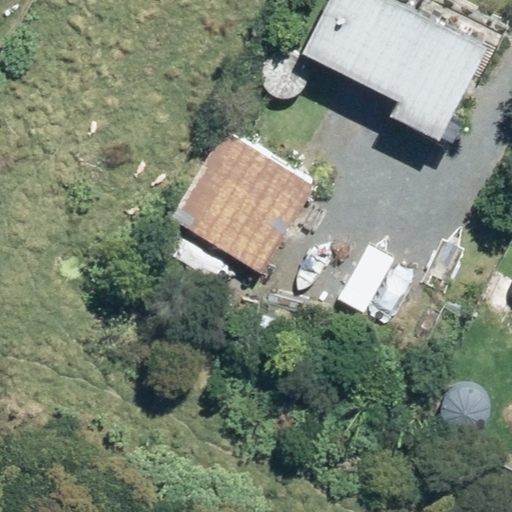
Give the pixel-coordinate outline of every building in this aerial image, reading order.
[(327,0),(301,54),(396,102),(390,115),(441,140),(487,46),(393,0),(327,0)] [(259,274),(314,185),(225,131),(170,220),(259,274)] [(365,325),(400,266),(372,250),(364,263),(347,253),(323,293),(337,301),(335,306),(365,325)] [(511,335),(509,334),(490,380),(492,380),(487,394),(511,404),(511,401),(511,335)] [(511,423),(507,420),(489,446),(511,460),(511,423)]
